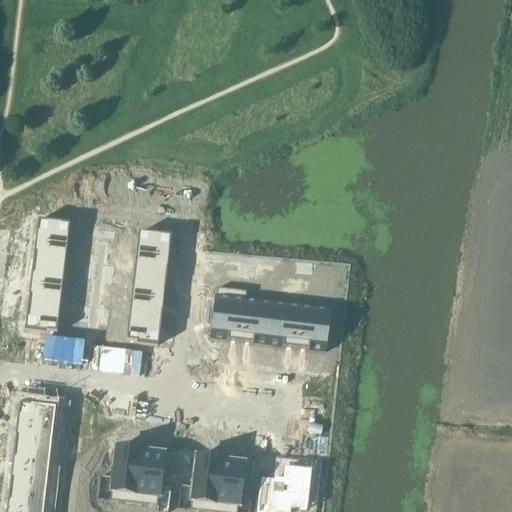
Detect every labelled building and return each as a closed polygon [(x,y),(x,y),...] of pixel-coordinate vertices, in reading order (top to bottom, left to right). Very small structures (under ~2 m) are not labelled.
[(37,225),(34,245),(66,248),(69,228),(69,226),(37,222),(37,225)] [(92,230),(91,239),(103,240),(104,232),(92,230)] [(104,232),(103,240),(114,241),(115,233),(104,232)] [(139,234),(136,257),(168,260),(170,238),(139,234)] [(34,245),(32,266),(64,270),(64,269),(66,248),(34,245)] [(136,257),(133,278),(165,282),(168,260),(136,257)] [(297,263),(295,275),(303,276),(305,264),(297,263)] [(85,264),(84,272),(96,274),(97,266),(85,264)] [(240,264),(239,276),(247,277),(248,265),(240,264)] [(305,264),(303,276),(311,277),(313,265),(305,264)] [(248,265),(247,277),(255,278),(256,266),(248,265)] [(32,266),(29,288),(61,291),(61,292),(66,293),(69,269),(64,269),(64,270),(32,266)] [(103,266),(102,274),(113,276),(114,268),(103,266)] [(84,272),(83,280),(95,282),(96,274),(84,272)] [(102,274),(101,282),(112,284),(113,276),(102,274)] [(133,278),(131,299),(163,303),(165,282),(133,278)] [(29,288),(27,309),(59,313),(61,292),(61,291),(29,288)] [(216,290),(210,342),(239,345),(244,301),(245,301),(246,294),(216,290)] [(131,299),(128,321),(160,325),(163,303),(131,299)] [(244,301),(239,345),(267,348),(272,304),(245,301),(244,301)] [(272,304),(267,348),(295,352),(300,307),(272,304)] [(80,307),(79,315),(91,317),(91,308),(80,307)] [(300,307),(295,352),(324,355),(329,311),(300,307)] [(27,309),(24,331),(56,335),(59,313),(27,309)] [(97,309),(97,317),(108,319),(109,311),(97,309)] [(79,315),(78,323),(90,325),(91,317),(79,315)] [(97,317),(96,325),(107,327),(108,319),(97,317)] [(128,321),(126,343),(157,347),(160,325),(128,321)] [(19,406),(16,428),(64,434),(67,411),(19,406)] [(16,428),(14,449),(62,455),(64,434),(16,428)] [(83,428),(82,436),(94,437),(95,429),(83,428)] [(82,436),(81,444),(93,445),(94,437),(82,436)] [(14,449),(11,471),(59,477),(62,455),(14,449)] [(100,478),(97,501),(133,506),(139,453),(140,454),(140,452),(116,449),(112,479),(100,478)] [(139,453),(133,506),(156,508),(155,511),(168,511),(171,486),(159,485),(163,456),(140,454),(139,453)] [(180,487),(178,511),(185,511),(213,511),(219,463),(220,463),(220,462),(196,459),(192,489),(180,487)] [(219,463),(213,511),(249,511),(251,496),(240,494),(243,466),(220,463),(219,463)] [(261,479),(262,474),(260,474),(255,511),(306,511),(309,497),(311,497),(312,494),(309,493),(311,473),(308,473),(308,468),(289,466),(289,464),(288,464),(287,470),(283,470),(282,482),(261,479)] [(11,471),(9,492),(56,498),(59,477),(11,471)] [(78,471),(77,479),(89,480),(90,472),(78,471)] [(77,479),(76,487),(88,488),(89,480),(77,479)] [(9,492),(6,511),(54,511),(56,498),(9,492)]
